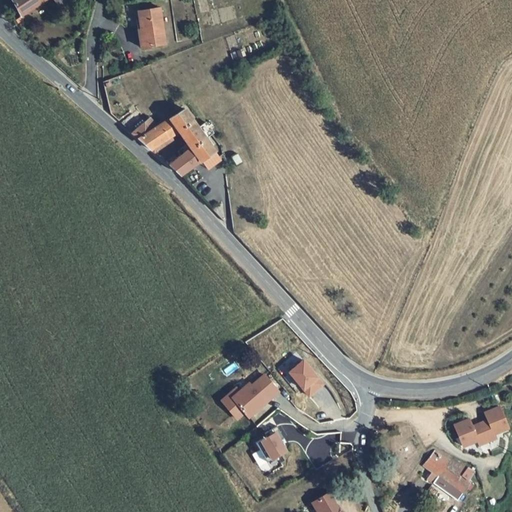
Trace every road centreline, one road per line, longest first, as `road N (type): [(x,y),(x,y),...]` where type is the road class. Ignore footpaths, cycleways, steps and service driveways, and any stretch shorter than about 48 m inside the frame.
road 1 (tertiary): [(374,384),(346,369),(176,184),(0,25)]
road 2 (tertiary): [(511,359),(420,391),(374,384)]
road 3 (unclassified): [(374,384),(356,441),(375,511)]
